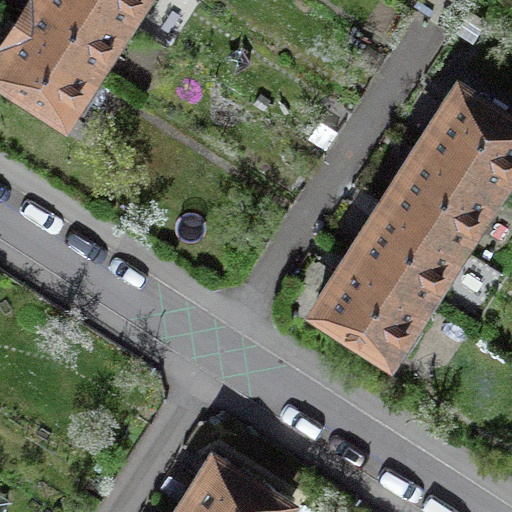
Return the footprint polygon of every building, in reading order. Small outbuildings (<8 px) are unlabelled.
[(28,0),(24,8),(18,17),(94,66),(124,20),(93,0),(28,0)] [(93,0),(124,20),(137,0),(93,0)] [(8,41),(0,53),(0,73),(64,114),(71,102),(83,109),(99,84),(88,77),(94,66),(18,17),(11,28),(4,38),(8,41)] [(442,111),(421,143),(494,189),(511,161),(511,116),(460,83),(442,111)] [(406,167),(387,197),(459,243),(494,189),(421,143),(406,167)] [(370,222),(352,250),(424,297),(459,243),(387,197),(370,222)] [(334,278),(316,306),(389,352),(424,297),(352,250),(334,278)] [(197,481),(179,508),(184,511),(279,511),(287,500),(214,454),(197,481)]
